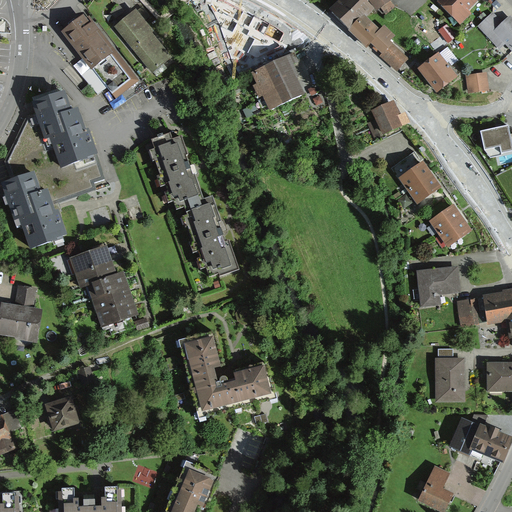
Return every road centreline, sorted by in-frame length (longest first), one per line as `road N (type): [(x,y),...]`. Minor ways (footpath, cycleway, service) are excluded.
road 1 (tertiary): [(511,244),(424,119)]
road 2 (tertiary): [(424,119),(324,28)]
road 3 (residential): [(324,28),(315,57),(341,153)]
road 4 (unclassified): [(19,0),(21,58),(0,126)]
